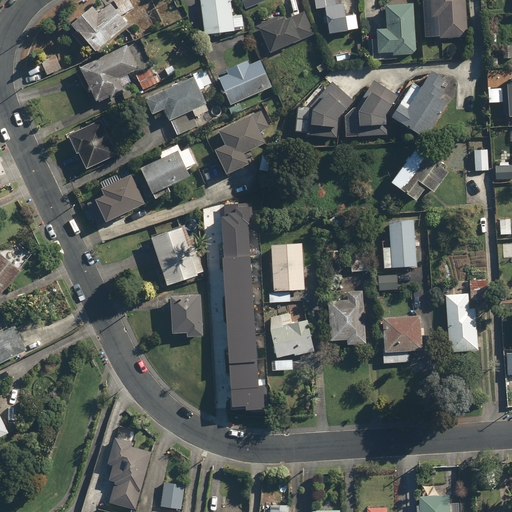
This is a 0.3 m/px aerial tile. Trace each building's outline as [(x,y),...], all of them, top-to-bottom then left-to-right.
[(136,7),(132,0),(116,0),(102,12),(97,6),(78,21),(100,47),(131,22),(124,13),(136,7)] [(178,0),(168,0),(172,9),(181,5),(178,0)] [(234,0),(203,0),(206,33),(248,30),(247,14),(236,15),(234,0)] [(242,0),(247,8),(263,0),(242,0)] [(340,0),(317,0),(319,10),(329,7),(335,34),(362,27),(358,12),(352,13),(349,1),(341,3),(340,0)] [(469,35),(466,0),(434,0),(435,17),(441,17),(442,36),(469,35)] [(417,53),(416,2),(388,2),(389,26),(381,26),(382,52),(396,52),(396,53),(417,53)] [(315,34),(305,10),(264,26),(274,50),(315,34)] [(137,73),(143,71),(130,44),(83,65),(100,101),(112,95),(114,98),(128,91),(126,85),(140,79),(137,73)] [(47,74),(62,69),(56,54),(41,59),(47,74)] [(275,86),(263,58),(252,63),(250,58),(228,67),(230,73),(221,76),(232,103),(275,86)] [(210,67),(199,71),(204,86),(216,82),(210,67)] [(137,73),(140,79),(144,89),(164,80),(159,69),(152,72),(150,68),(143,71),(137,73)] [(460,81),(436,68),(427,84),(415,78),(394,116),(430,136),(460,81)] [(198,127),(195,119),(213,111),(197,76),(149,97),(155,112),(167,107),(178,135),(198,127)] [(400,94),(377,78),(360,105),(348,112),(347,135),(357,136),(358,122),(387,123),(400,94)] [(350,106),(354,98),(335,79),(315,100),(314,107),(317,107),(316,122),(340,124),(341,115),(350,106)] [(265,116),(261,108),(223,129),(228,138),(217,144),(233,174),(255,161),(248,150),(270,138),(260,119),(265,116)] [(104,119),(71,134),(79,152),(82,151),(89,167),(119,153),(104,119)] [(66,129),(62,120),(42,129),(46,139),(66,129)] [(197,167),(188,143),(177,148),(174,142),(159,148),(162,157),(144,164),(157,199),(174,192),(172,187),(194,179),(190,170),(197,167)] [(451,169),(420,146),(395,180),(420,198),(428,187),(435,191),(451,169)] [(476,147),(474,169),(490,171),(491,161),(489,161),(490,148),(476,147)] [(511,164),(496,164),(496,178),(511,178),(511,164)] [(150,201),(135,171),(105,186),(108,192),(98,196),(110,221),(150,201)] [(221,217),(233,405),(246,404),(247,409),(267,408),(265,387),(257,388),(246,225),(254,224),(252,201),(224,203),(225,217),(221,217)] [(511,216),(501,218),(502,233),(511,232),(511,216)] [(417,240),(416,218),(391,219),(392,245),(386,245),(387,267),(419,266),(418,247),(422,247),(421,240),(417,240)] [(193,246),(186,224),(154,235),(170,284),(208,271),(199,244),(193,246)] [(305,239),(274,240),(276,291),(307,289),(305,239)] [(342,271),(343,248),(328,247),(327,270),(342,271)] [(0,293),(22,266),(0,248),(0,293)] [(372,255),(355,254),(353,270),(370,271),(372,255)] [(400,274),(381,274),(380,289),(400,290),(400,274)] [(465,282),(448,283),(451,351),(481,350),(479,307),(471,308),(471,292),(465,292),(465,282)] [(368,326),(368,321),(364,321),(365,288),(351,288),(350,298),(334,297),(333,338),(349,339),(349,341),(370,342),(370,334),(368,334),(369,326),(368,326)] [(206,335),(206,293),(175,293),(176,332),(190,332),(190,335),(206,335)] [(302,308),(270,314),(278,356),(298,352),(298,354),(317,351),(310,316),(303,318),(302,308)] [(423,314),(386,316),(388,347),(383,347),(384,360),(412,359),(411,354),(425,353),(423,314)] [(0,326),(0,361),(30,346),(18,322),(2,330),(0,326)] [(295,369),(295,359),(273,359),(273,369),(295,369)] [(0,406),(0,436),(13,429),(0,406)] [(136,441),(118,436),(110,462),(114,463),(110,477),(116,479),(109,501),(137,510),(154,451),(134,445),(136,441)] [(186,482),(165,480),(163,506),(183,508),(186,482)] [(461,511),(462,503),(452,502),(453,494),(425,492),(423,511),(461,511)] [(389,511),(390,504),(370,503),(369,511),(389,511)]
